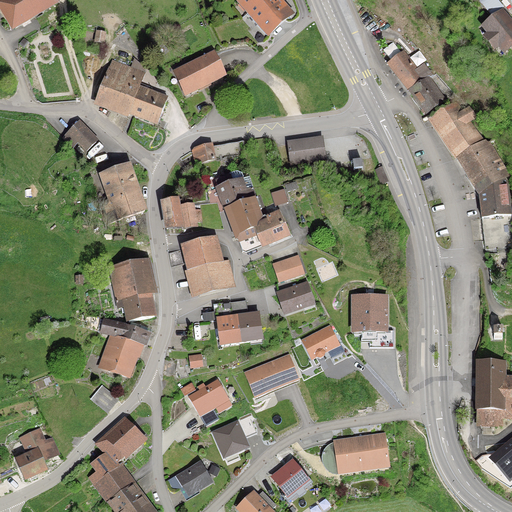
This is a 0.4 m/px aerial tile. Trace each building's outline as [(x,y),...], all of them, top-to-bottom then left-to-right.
[(0,0),(0,7),(13,28),(58,1),(57,0),(0,0)] [(236,0),(268,36),(295,12),(284,0),(236,0)] [(499,0),(479,0),(491,15),(503,7),(504,6),(499,0)] [(504,54),(511,47),(511,17),(503,7),(491,15),(480,25),(486,32),(482,35),(496,51),(499,48),(504,54)] [(104,43),(106,32),(97,30),(94,41),(104,43)] [(23,49),(29,42),(24,38),(18,45),(23,49)] [(227,75),(215,50),(173,71),(185,96),(227,75)] [(417,68),(404,50),(387,63),(410,93),(426,115),(453,95),(437,74),(434,76),(424,63),(417,68)] [(141,84),(146,72),(112,59),(94,104),(128,118),(130,115),(156,125),(168,96),(141,84)] [(488,142),(486,139),(485,139),(471,121),(477,117),(470,106),(460,112),(453,103),(428,119),(455,159),(457,158),(478,195),(479,194),(482,217),(485,249),(511,246),(511,212),(508,184),(507,178),(510,176),(489,141),(488,142)] [(86,152),(95,143),(77,124),(68,133),(86,152)] [(327,161),(323,135),(286,140),(290,165),(327,161)] [(216,159),(213,142),(205,143),(195,147),(192,151),(195,163),(202,161),(203,162),(216,159)] [(147,209),(131,162),(98,173),(114,220),(147,209)] [(380,185),(389,181),(383,166),(374,170),(380,185)] [(230,174),(215,179),(218,185),(215,187),(224,207),(256,196),(250,176),(244,177),(243,172),(237,170),(230,173),(230,174)] [(288,202),(284,189),(271,193),(275,207),(288,202)] [(181,204),(180,196),(161,200),(165,227),(185,227),(181,204)] [(256,196),(224,207),(236,239),(238,238),(243,251),(246,253),(262,246),(253,228),(258,226),(259,221),(263,219),(262,216),(263,216),(256,196)] [(198,227),(195,202),(181,204),(185,227),(185,229),(198,227)] [(262,216),(263,219),(259,221),(258,226),(253,228),(262,246),(262,247),(291,235),(280,209),(268,214),(268,213),(263,216),(262,216)] [(224,261),(218,235),(181,244),(187,270),(185,270),(192,297),(236,287),(229,260),(224,261)] [(305,274),(299,255),(273,264),(279,283),(305,274)] [(158,292),(151,258),(108,267),(117,309),(124,308),(127,322),(158,316),(154,293),(158,292)] [(315,304),(308,281),(276,291),(284,315),(315,304)] [(389,332),(389,331),(389,295),(352,295),(352,332),(362,332),(389,332)] [(260,311),(248,312),(247,300),(232,302),(234,314),(239,313),(243,342),(264,340),(260,311)] [(232,302),(214,304),(220,346),(243,342),(239,313),(234,314),(232,302)] [(147,346),(151,333),(136,326),(104,318),(100,333),(110,335),(115,337),(118,336),(127,338),(145,345),(147,346)] [(493,334),(502,334),(503,324),(494,324),(493,334)] [(312,361),(341,346),(330,325),(301,340),(312,361)] [(394,347),(394,331),(389,331),(389,332),(362,332),(362,343),(370,343),(370,347),(394,347)] [(140,359),(145,345),(127,338),(118,336),(115,337),(110,335),(99,368),(130,378),(139,358),(140,359)] [(204,366),(202,354),(189,356),(191,368),(204,366)] [(290,354),(245,373),(255,398),(300,380),(290,354)] [(511,375),(503,375),(503,359),(477,359),(476,409),(478,409),(478,426),(503,426),(503,418),(511,418),(511,375)] [(233,406),(218,379),(188,396),(200,417),(216,408),(219,414),(233,406)] [(108,413),(119,399),(102,385),(90,399),(108,413)] [(149,439),(125,417),(95,444),(104,453),(90,463),(96,472),(89,478),(107,502),(137,482),(126,468),(124,469),(118,462),(125,457),(127,459),(149,439)] [(251,447),(238,421),(212,432),(224,459),(251,447)] [(46,441),(40,428),(18,437),(25,452),(14,457),(24,481),(49,470),(45,460),(59,454),(52,438),(46,441)] [(385,433),(334,441),(339,475),(390,467),(385,433)] [(511,477),(511,439),(492,457),(511,479),(511,477)] [(288,498),(310,480),(293,458),(270,477),(288,498)] [(214,483),(201,461),(168,480),(172,488),(180,488),(183,488),(190,497),(214,483)] [(158,511),(137,482),(107,502),(114,511),(158,511)] [(239,511),(275,511),(254,490),(236,508),(239,511)]
